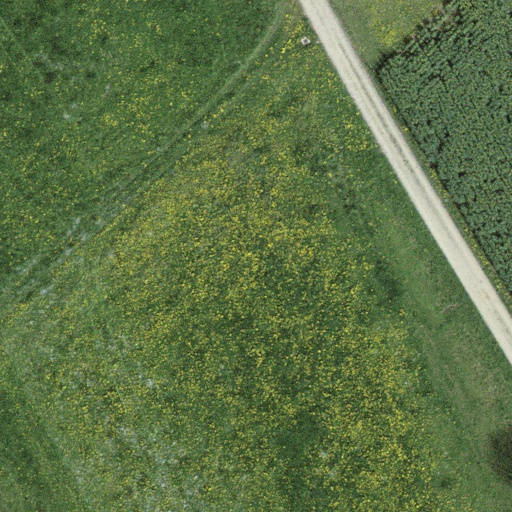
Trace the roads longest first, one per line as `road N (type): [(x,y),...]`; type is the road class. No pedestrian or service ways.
road 1 (track): [(511,343),(314,63),(286,0)]
road 2 (track): [(0,319),(314,63)]
